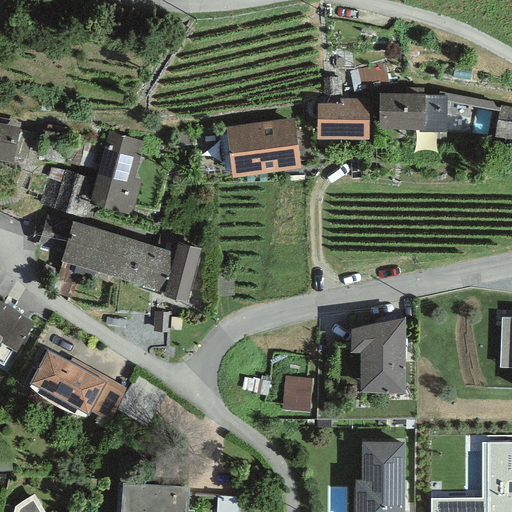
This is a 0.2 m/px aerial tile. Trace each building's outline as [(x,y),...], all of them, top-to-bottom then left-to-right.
[(379,94),(379,129),(424,130),(424,134),(446,134),(446,97),(424,97),(424,95),(379,94)] [(369,140),(369,100),(340,100),(340,104),(316,104),(316,140),(369,140)] [(511,106),(500,105),(495,138),(511,141),(511,106)] [(233,178),(301,168),(293,119),(226,128),(233,178)] [(0,124),(0,160),(12,163),(20,128),(0,124)] [(144,141),(109,131),(95,180),(87,205),(93,207),(131,216),(141,180),(134,178),(144,141)] [(51,167),(39,204),(89,219),(93,207),(87,205),(95,180),(51,167)] [(73,223),(47,214),(38,244),(64,252),(73,223)] [(64,252),(61,262),(117,279),(129,239),(73,223),(64,252)] [(129,239),(117,279),(164,293),(163,297),(186,303),(201,249),(178,242),(175,252),(129,239)] [(35,323),(0,301),(0,364),(3,366),(12,351),(17,353),(35,323)] [(360,353),(360,393),(404,394),(404,318),(351,330),(351,353),(360,353)] [(511,318),(501,318),(500,368),(511,368),(511,318)] [(47,351),(29,384),(31,385),(86,415),(87,416),(90,411),(106,383),(68,363),(47,351)] [(106,383),(108,378),(71,358),(68,363),(106,383)] [(159,424),(174,390),(140,375),(125,409),(159,424)] [(309,412),(312,379),(285,377),(282,410),(309,412)] [(108,422),(126,388),(108,378),(106,383),(90,411),(108,422)] [(79,416),(85,418),(86,415),(31,385),(29,387),(33,391),(38,395),(45,400),(51,405),(58,408),(64,411),(71,414),(79,416)] [(354,483),(353,511),(402,511),(404,444),(362,443),(361,483),(354,483)] [(511,511),(511,443),(482,443),(481,498),(431,499),(431,511),(511,511)] [(193,511),(187,511),(188,488),(124,485),(122,511),(193,511)] [(44,511),(34,494),(14,506),(13,511),(44,511)]
